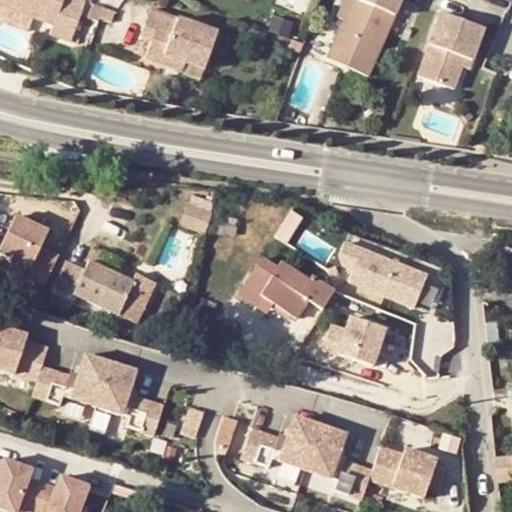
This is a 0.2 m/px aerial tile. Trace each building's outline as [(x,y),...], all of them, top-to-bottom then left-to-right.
[(0,0),(0,17),(25,28),(30,14),(55,25),(52,32),(67,39),(83,1),(80,0),(0,0)] [(361,0),(359,7),(347,3),(340,22),(324,60),(364,77),(396,0),(361,0)] [(339,0),(338,0),(332,19),(340,22),(347,3),(339,0)] [(95,22),(96,19),(100,8),(90,5),(86,19),(95,22)] [(113,13),(100,8),(96,19),(109,23),(113,13)] [(137,34),(152,39),(160,17),(145,11),(137,34)] [(152,39),(149,47),(142,69),(162,77),(163,72),(167,63),(184,71),(196,76),(211,37),(160,17),(152,39)] [(476,37),(435,22),(414,81),(443,92),(451,69),(455,59),(467,64),(476,37)] [(134,42),(149,47),(152,39),(137,34),(134,42)] [(464,74),(467,64),(455,59),(451,69),(464,74)] [(181,79),(184,71),(167,63),(163,72),(181,79)] [(186,205),(180,220),(206,229),(211,214),(186,205)] [(47,230),(13,215),(0,244),(0,252),(30,266),(26,276),(42,285),(56,254),(39,246),(47,230)] [(233,219),(212,217),(210,236),(231,237),(233,219)] [(180,220),(178,227),(204,235),(206,229),(180,220)] [(426,276),(342,246),(337,258),(342,268),(352,271),(348,283),(415,307),(426,276)] [(320,314),(334,294),(311,279),(308,284),(280,265),(275,271),(260,260),(235,295),(264,318),(272,305),(296,322),(308,305),(320,314)] [(126,301),(133,284),(127,282),(86,264),(83,273),(65,265),(47,303),(66,313),(74,298),(117,320),(126,301)] [(130,275),(127,282),(133,284),(126,301),(133,305),(144,281),(130,275)] [(126,301),(117,320),(134,328),(143,309),(133,305),(126,301)] [(385,329),(350,317),(346,330),(331,325),(322,348),(372,366),(385,329)] [(214,320),(211,336),(231,340),(234,324),(214,320)] [(14,332),(0,327),(0,368),(37,381),(41,367),(47,349),(25,342),(12,338),(14,332)] [(25,342),(27,336),(14,332),(12,338),(25,342)] [(41,367),(37,381),(32,396),(52,402),(55,393),(63,395),(96,406),(110,363),(85,355),(77,379),(41,367)] [(135,371),(110,363),(96,406),(121,414),(118,423),(146,432),(155,404),(128,395),(135,371)] [(52,402),(60,405),(63,395),(55,393),(52,402)] [(181,434),(195,438),(202,415),(189,410),(181,434)] [(217,447),(229,449),(235,420),(224,416),(217,447)] [(320,427),(294,418),(286,442),(279,461),(305,470),(320,427)] [(345,436),(320,427),(305,470),(330,479),(335,465),(345,436)] [(279,439),(251,430),(241,458),(269,467),(272,459),(279,439)] [(279,439),(272,459),(279,461),(286,442),(279,439)] [(378,453),(370,477),(368,485),(422,503),(434,466),(415,460),(413,465),(401,461),(378,453)] [(415,460),(403,455),(401,461),(413,465),(415,460)] [(335,465),(330,479),(339,482),(344,468),(335,465)] [(370,477),(344,468),(339,482),(336,491),(362,500),(366,491),(368,485),(370,477)] [(498,468),(499,484),(511,484),(510,468),(498,468)] [(9,511),(10,510),(16,511),(24,511),(34,486),(20,481),(21,478),(0,470),(0,511),(9,511)] [(34,486),(24,511),(71,511),(78,493),(49,483),(47,490),(34,486)]
